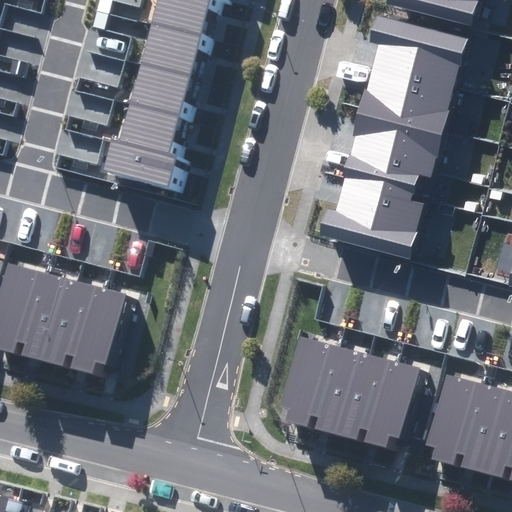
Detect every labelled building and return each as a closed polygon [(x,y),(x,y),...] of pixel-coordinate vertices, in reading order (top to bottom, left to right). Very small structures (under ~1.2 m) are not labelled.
[(208,0),(172,0),(164,30),(214,43),(225,4),(208,0)] [(386,0),(386,3),(471,24),(476,0),(386,0)] [(461,66),(468,39),(377,17),(371,43),(377,44),(375,52),(370,73),(450,93),(458,65),(461,66)] [(164,30),(154,69),(204,83),(214,43),(164,30)] [(154,69),(143,108),(194,122),(204,83),(154,69)] [(359,110),(441,130),(450,93),(370,73),(371,77),(368,89),(364,89),(359,110)] [(143,108),(133,148),(183,161),(194,122),(143,108)] [(352,148),(431,168),(441,130),(359,110),(355,128),(353,136),(355,136),(352,148)] [(191,163),(183,161),(133,148),(124,145),(116,178),(183,195),(191,163)] [(429,176),(431,168),(352,148),(350,156),(349,155),(347,161),(344,176),(345,176),(412,193),(418,173),(429,176)] [(320,236),(410,258),(424,204),(411,201),(412,193),(345,176),(342,188),(336,211),(327,209),(320,236)] [(46,273),(8,261),(0,288),(0,349),(14,354),(18,342),(25,344),(46,273)] [(77,281),(46,273),(25,344),(22,355),(53,364),(77,281)] [(105,289),(77,281),(53,364),(63,367),(67,355),(74,357),(71,368),(82,371),(105,289)] [(126,295),(105,289),(82,371),(93,374),(96,362),(106,365),(126,295)] [(336,346),(299,337),(279,405),(288,408),(284,420),(306,426),(310,414),(317,416),(336,346)] [(367,354),(336,346),(317,416),(314,427),(344,436),(367,354)] [(396,362),(367,354),(344,436),(355,439),(359,427),(366,429),(363,440),(373,443),(396,362)] [(417,368),(396,362),(373,443),(385,447),(388,435),(397,437),(417,368)] [(485,383),(447,372),(426,444),(435,446),(431,458),(453,465),(457,452),(464,455),(485,383)] [(511,405),(511,391),(485,383),(464,455),(461,466),(492,475),(511,405)] [(511,405),(492,475),(502,477),(505,466),(511,467),(511,469),(509,479),(511,479),(511,405)] [(25,511),(27,504),(0,496),(0,511),(25,511)]
